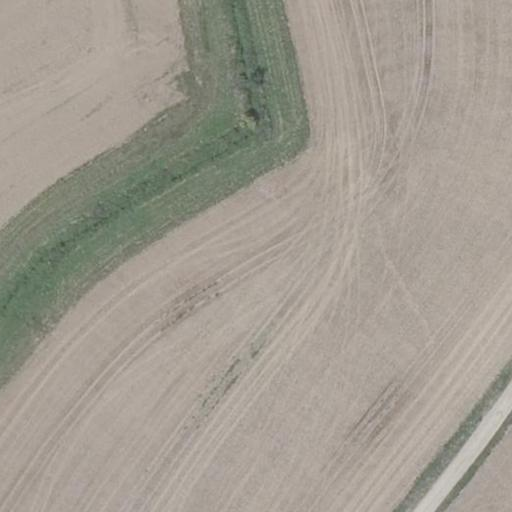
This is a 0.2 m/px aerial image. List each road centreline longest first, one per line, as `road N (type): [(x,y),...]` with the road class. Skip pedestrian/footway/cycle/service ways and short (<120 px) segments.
road 1 (track): [(205,0),(219,81),(200,128),(62,207),(0,270)]
road 2 (track): [(422,511),(511,391)]
